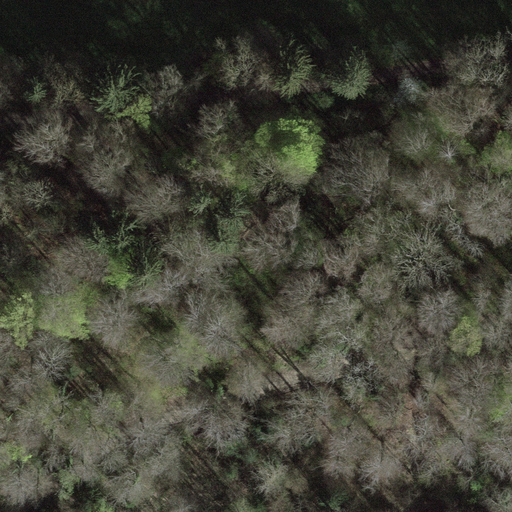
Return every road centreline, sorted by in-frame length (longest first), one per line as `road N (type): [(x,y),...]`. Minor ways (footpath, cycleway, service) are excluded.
road 1 (track): [(9,511),(118,430),(511,322)]
road 2 (track): [(0,81),(511,39)]
